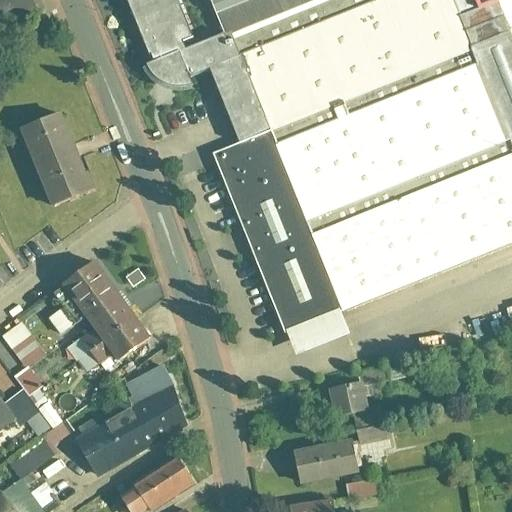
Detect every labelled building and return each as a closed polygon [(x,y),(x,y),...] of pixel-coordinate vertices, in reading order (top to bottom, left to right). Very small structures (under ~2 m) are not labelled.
[(151,54),(154,63),(145,66),(147,70),(150,74),(153,77),(156,80),(159,82),(163,84),(167,86),(172,87),(176,87),(180,87),(185,87),(189,86),(193,84),(191,78),(212,70),(201,44),(187,50),(183,42),(193,38),(178,0),(126,0),(148,56),(151,54)] [(511,0),(210,0),(225,35),(201,44),(212,70),(241,144),(214,155),(285,335),(511,245),(511,0)] [(56,93),(11,110),(41,190),(87,173),(56,93)] [(113,374),(154,343),(92,258),(59,283),(98,336),(69,357),(86,379),(105,364),(113,374)] [(43,315),(55,332),(66,325),(55,308),(43,315)] [(0,334),(20,368),(42,355),(20,320),(0,331),(0,334)] [(93,470),(185,412),(156,367),(64,425),(93,470)] [(0,413),(5,410),(14,422),(44,402),(22,370),(0,385),(0,413)] [(335,419),(368,410),(360,382),(328,391),(335,419)] [(356,432),(359,445),(390,439),(387,426),(356,432)] [(120,501),(186,464),(171,438),(120,466),(125,475),(110,483),(120,501)] [(301,486),(359,474),(353,442),(294,454),(301,486)] [(46,511),(15,465),(0,474),(0,511),(46,511)] [(372,495),(373,483),(343,482),(343,493),(372,495)] [(189,511),(178,495),(152,511),(189,511)] [(291,511),(333,511),(332,503),(291,510),(291,511)]
